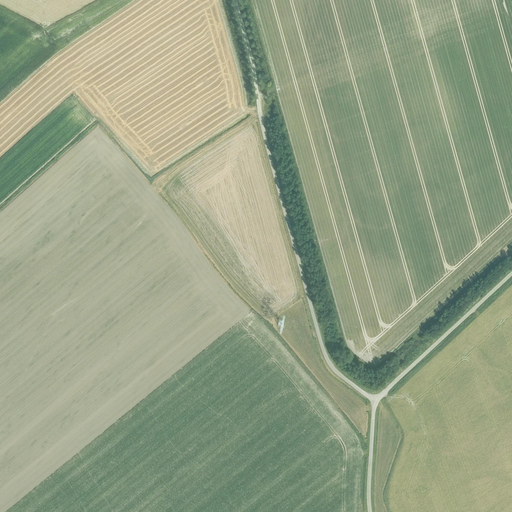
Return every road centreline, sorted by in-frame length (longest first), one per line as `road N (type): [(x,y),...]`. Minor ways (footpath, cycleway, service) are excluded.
road 1 (unclassified): [(374,401),(326,358),(235,0)]
road 2 (unclassified): [(374,401),(511,273)]
